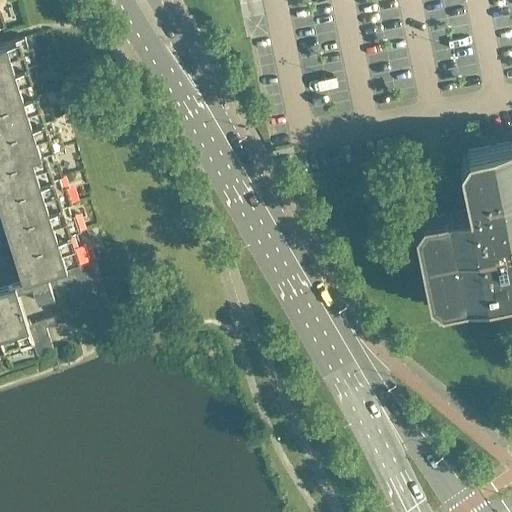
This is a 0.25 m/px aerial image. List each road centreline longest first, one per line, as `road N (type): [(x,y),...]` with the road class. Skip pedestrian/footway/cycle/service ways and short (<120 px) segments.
road 1 (tertiary): [(457,511),(151,0)]
road 2 (tertiary): [(128,0),(417,511)]
